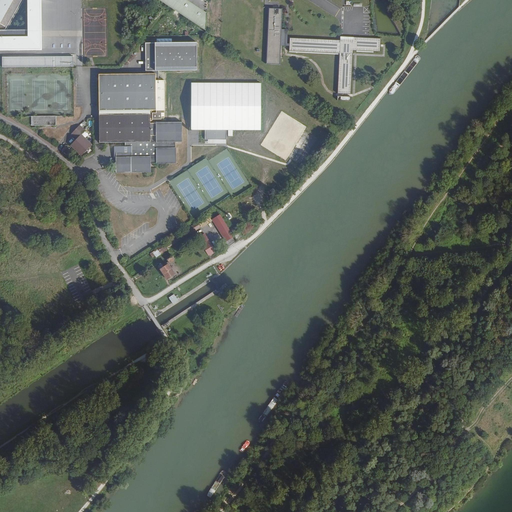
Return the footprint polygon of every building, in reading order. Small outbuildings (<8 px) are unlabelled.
[(41,0),(0,0),(0,50),(41,50),(41,0)] [(160,0),(205,29),(205,12),(187,0),(160,0)] [(282,9),(269,8),(266,64),(280,65),(282,9)] [(341,40),(290,38),(289,51),(340,54),(338,94),(351,94),(353,51),(381,52),(381,39),(354,37),(354,39),(341,39),(341,40)] [(145,73),(98,74),(99,106),(100,142),(115,142),(115,150),(116,173),(151,172),(151,163),(176,163),(176,142),(183,142),(182,122),(165,123),(165,117),(164,81),(156,81),(156,71),(198,70),(198,41),(145,42),(145,73)] [(75,55),(2,55),(3,67),(76,67),(75,55)] [(70,72),(5,72),(6,116),(30,116),(31,125),(42,124),(54,124),(54,116),(71,115),(70,72)] [(261,83),(191,83),(191,131),(205,131),(205,140),(226,140),(226,130),(261,130),(261,83)] [(261,145),(287,160),(307,125),(280,111),(261,145)] [(85,131),(80,126),(72,134),(77,139),(71,145),(81,156),(92,145),(81,135),(85,131)] [(214,218),(228,240),(233,236),(219,215),(214,218)] [(212,221),(208,216),(198,222),(201,227),(212,221)] [(225,241),(228,240),(214,218),(212,220),(225,241)] [(166,248),(193,230),(191,227),(157,250),(159,253),(162,251),(166,248)] [(208,239),(204,233),(199,236),(202,243),(208,239)] [(202,245),(209,254),(215,251),(208,241),(202,245)] [(159,253),(157,250),(150,254),(152,258),(159,253)] [(167,278),(174,273),(168,264),(163,267),(161,264),(158,266),(167,278)] [(174,294),(169,298),(173,304),(178,300),(174,294)]
